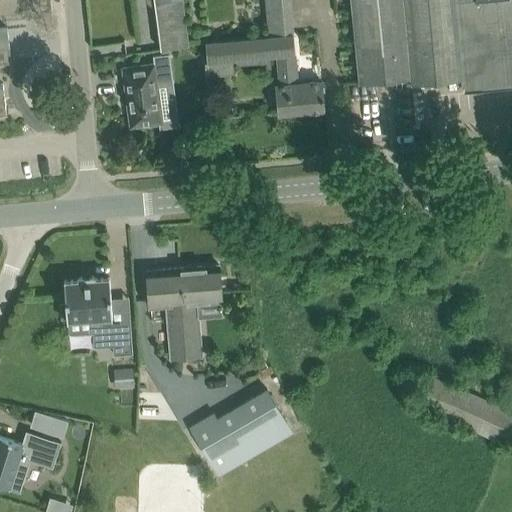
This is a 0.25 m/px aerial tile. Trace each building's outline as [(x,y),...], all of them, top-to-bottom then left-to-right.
[(146,0),(147,1),(151,4),(155,4),(161,49),(189,45),(182,0),(146,0)] [(271,62),(271,59),(277,58),(280,84),(277,85),(278,111),(325,107),(322,79),(297,82),(290,0),(267,0),(271,36),(206,41),(208,64),(237,61),(238,66),(271,62)] [(410,78),(402,0),(351,0),(360,82),(410,78)] [(461,79),(462,86),(511,80),(511,0),(402,0),(411,84),(461,79)] [(0,110),(6,110),(3,83),(0,83),(0,80),(0,63),(11,62),(8,27),(0,27),(0,110)] [(155,63),(123,67),(131,126),(159,123),(160,128),(179,125),(169,53),(154,55),(155,63)] [(197,302),(222,300),(219,264),(147,269),(150,306),(167,304),(172,357),(202,355),(197,302)] [(114,353),(133,352),(130,318),(113,320),(110,276),(94,278),(94,276),(79,277),(80,279),(64,280),(66,302),(61,302),(62,317),(67,317),(67,319),(92,317),(94,346),(113,344),(114,353)] [(416,403),(434,411),(507,444),(511,433),(511,411),(429,374),(416,403)] [(190,427),(218,474),(291,432),(267,391),(218,420),(213,413),(190,427)] [(48,413),(43,430),(63,436),(68,420),(48,413)] [(6,433),(0,452),(0,479),(32,488),(41,456),(62,462),(68,439),(34,429),(31,440),(6,433)]
